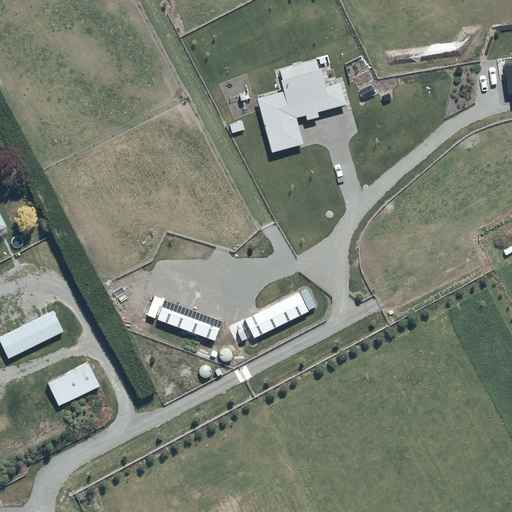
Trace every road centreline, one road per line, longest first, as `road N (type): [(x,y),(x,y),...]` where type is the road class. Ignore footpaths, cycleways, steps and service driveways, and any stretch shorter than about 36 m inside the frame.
road 1 (unknown): [(511,213),(126,429)]
road 2 (unknown): [(126,429),(24,503)]
